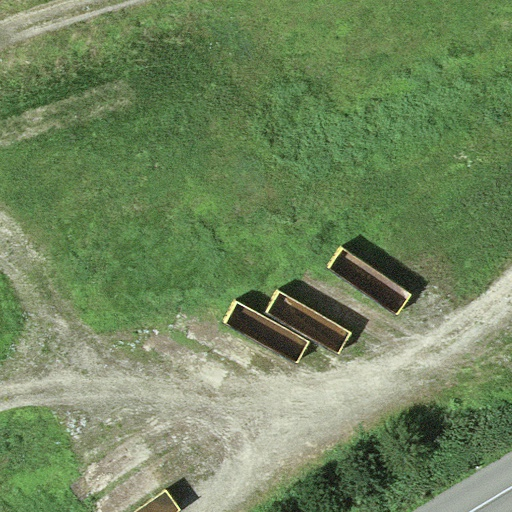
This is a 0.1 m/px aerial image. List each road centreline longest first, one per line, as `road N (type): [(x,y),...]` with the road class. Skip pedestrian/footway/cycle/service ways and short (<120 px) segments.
road 1 (track): [(368,408),(198,380),(0,397)]
road 2 (track): [(225,511),(511,297)]
road 3 (track): [(0,252),(33,287),(51,389)]
road 4 (track): [(0,40),(123,0)]
